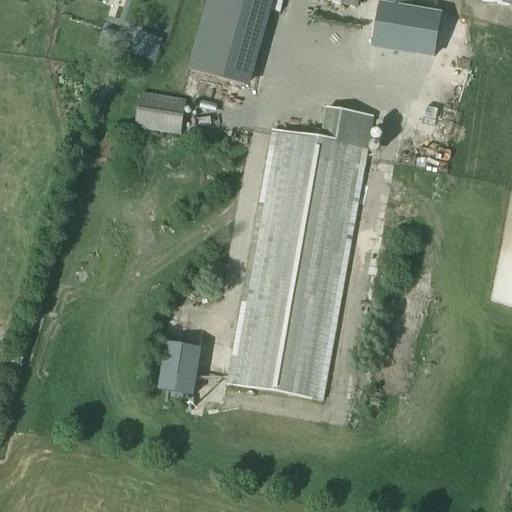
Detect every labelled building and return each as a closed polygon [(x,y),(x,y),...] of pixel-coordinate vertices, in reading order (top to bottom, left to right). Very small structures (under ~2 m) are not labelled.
[(207,0),(187,75),(249,92),(274,0),(207,0)] [(315,0),(354,9),(355,0),(315,0)] [(380,6),(372,46),(433,57),(440,17),(411,12),(413,0),(381,0),(380,6)] [(511,0),(483,0),(483,4),(511,9),(511,0)] [(450,60),(462,63),(471,29),(459,26),(450,60)] [(153,62),(158,48),(136,41),(131,55),(153,62)] [(139,94),(133,130),(180,138),(186,102),(139,94)] [(268,131),(224,385),(321,402),(371,117),(324,109),(319,140),(268,131)] [(144,181),(153,188),(167,169),(158,163),(144,181)] [(201,351),(167,345),(160,392),(194,397),(201,351)]
